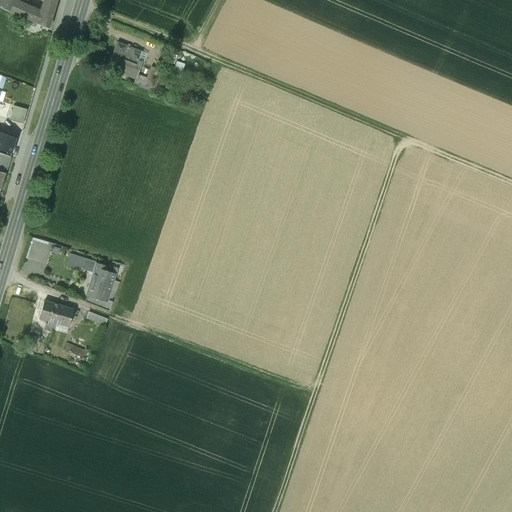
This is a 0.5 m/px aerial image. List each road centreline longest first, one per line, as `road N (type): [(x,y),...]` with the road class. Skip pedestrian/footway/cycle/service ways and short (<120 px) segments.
road 1 (track): [(511,182),(79,8)]
road 2 (track): [(278,511),(411,139)]
road 3 (primary): [(82,0),(0,275)]
road 4 (track): [(315,392),(107,319)]
